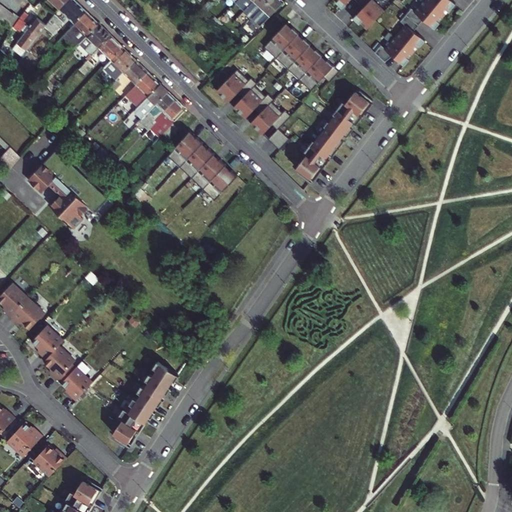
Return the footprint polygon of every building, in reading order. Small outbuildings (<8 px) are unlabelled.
[(67,0),(51,0),(60,8),(67,0)] [(67,0),(60,8),(60,9),(74,23),(87,11),(75,0),(67,0)] [(245,10),(248,6),(253,0),(238,0),(237,2),(245,10)] [(253,17),(268,0),(253,0),(248,6),(252,9),(248,13),(253,17)] [(284,2),(282,0),(268,0),(253,17),(261,25),(284,2)] [(357,0),(357,1),(362,6),(352,16),(365,28),(383,9),(373,0),(357,0)] [(404,14),(417,24),(422,18),(433,28),(443,15),(425,0),(421,0),(414,10),(410,7),(404,14)] [(425,0),(443,15),(454,2),(451,0),(425,0)] [(13,13),(0,3),(0,19),(5,23),(7,21),(10,24),(13,25),(19,17),(14,12),(13,13)] [(99,23),(87,11),(74,23),(87,36),(99,23)] [(393,35),(412,52),(423,39),(413,29),(417,24),(404,14),(399,20),(403,24),(393,35)] [(52,35),(63,22),(54,15),(46,25),(44,28),(52,35)] [(14,26),(13,25),(10,24),(9,27),(11,28),(1,49),(3,51),(6,54),(11,44),(10,43),(17,29),(21,31),(27,23),(20,18),(14,26)] [(27,50),(44,28),(46,25),(37,18),(18,43),(27,50)] [(99,23),(87,36),(80,43),(92,55),(94,53),(99,47),(111,34),(99,23)] [(296,35),(284,25),(270,40),(282,50),(296,35)] [(75,33),(69,28),(58,41),(61,44),(65,40),(67,41),(75,33)] [(124,47),(111,34),(99,47),(112,59),(124,47)] [(308,46),(296,35),(282,50),(294,61),(308,46)] [(402,64),(412,52),(393,35),(383,47),(379,43),(373,51),(383,60),(391,55),(402,64)] [(319,57),(308,46),(294,61),(305,72),(319,57)] [(124,47),(112,59),(124,72),(137,59),(124,47)] [(98,56),(94,53),(92,55),(79,69),(85,74),(94,64),(93,62),(98,56)] [(332,68),(319,57),(305,72),(317,83),(332,68)] [(137,59),(124,72),(136,84),(149,71),(137,59)] [(238,65),(215,90),(232,106),(255,81),(238,65)] [(149,71),(136,84),(149,96),(161,83),(149,71)] [(110,87),(120,76),(118,74),(115,77),(114,77),(112,79),(109,76),(103,83),(104,84),(102,86),(106,90),(110,87)] [(122,79),(120,76),(110,87),(114,91),(121,83),(119,81),(122,79)] [(255,81),(232,106),(250,124),(275,97),(255,81)] [(149,96),(139,106),(135,110),(143,118),(169,91),(161,83),(149,96)] [(43,85),(38,90),(47,99),(52,94),(43,85)] [(375,103),(358,90),(350,100),(367,113),(375,103)] [(169,91),(143,118),(140,120),(150,129),(151,128),(159,120),(161,118),(163,116),(161,114),(164,111),(177,98),(169,91)] [(275,97),(250,124),(267,140),(293,114),(275,97)] [(159,120),(151,128),(160,137),(162,135),(164,133),(170,126),(174,123),(175,121),(187,108),(185,106),(177,98),(164,111),(161,114),(163,116),(161,118),(159,120)] [(365,113),(348,100),(340,111),(357,124),(365,113)] [(135,110),(139,106),(134,101),(129,107),(133,111),(135,110)] [(356,125),(339,112),(331,122),(348,135),(356,125)] [(129,130),(135,125),(131,121),(126,127),(129,130)] [(170,126),(164,133),(170,139),(180,129),(174,123),(170,126)] [(347,137),(330,124),(322,135),(339,148),(347,137)] [(280,127),(270,138),(281,148),(291,137),(280,127)] [(204,142),(191,130),(169,155),(181,166),(204,142)] [(168,142),(163,137),(160,140),(165,145),(168,142)] [(338,150),(321,137),(313,147),(330,160),(338,150)] [(192,177),(215,153),(204,142),(181,166),(192,177)] [(13,169),(23,152),(9,145),(0,162),(13,169)] [(313,150),(297,169),(314,181),(328,162),(313,150)] [(204,188),(227,164),(215,153),(192,177),(204,188)] [(106,158),(102,162),(110,170),(114,166),(106,158)] [(49,203),(74,227),(83,217),(81,215),(90,205),(80,196),(82,190),(74,183),(68,185),(44,162),(34,173),(48,186),(50,184),(61,194),(57,198),(55,196),(50,202),(49,203)] [(216,200),(240,176),(227,164),(204,188),(216,200)] [(29,178),(43,192),(48,186),(34,173),(29,178)] [(30,295),(14,281),(0,295),(0,302),(12,316),(30,295)] [(30,295),(12,316),(30,329),(48,312),(30,295)] [(66,339),(49,322),(34,340),(45,360),(60,344),(66,339)] [(60,344),(45,360),(59,380),(74,362),(76,359),(60,344)] [(178,374),(158,361),(151,371),(171,384),(178,374)] [(74,362),(59,380),(76,400),(94,380),(74,362)] [(170,387),(150,375),(144,385),(164,397),(170,387)] [(162,399),(142,386),(136,396),(155,409),(162,399)] [(155,411),(135,398),(128,408),(148,421),(155,411)] [(0,434),(17,417),(0,402),(0,434)] [(147,423),(127,410),(114,431),(133,445),(147,423)] [(45,434),(26,420),(8,441),(25,456),(45,434)] [(50,440),(34,459),(50,474),(68,457),(50,440)] [(103,486),(83,475),(69,498),(89,510),(103,486)] [(85,511),(68,502),(62,511),(85,511)]
